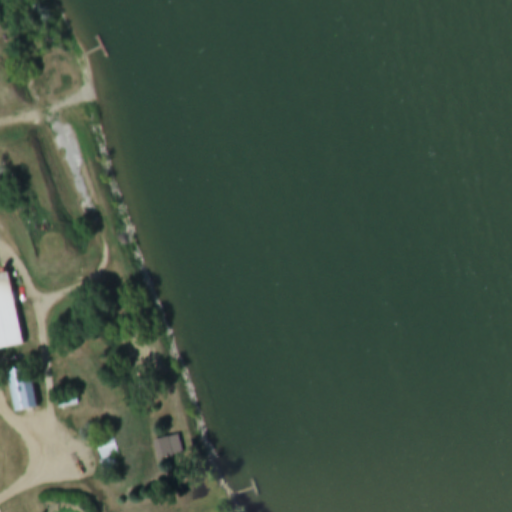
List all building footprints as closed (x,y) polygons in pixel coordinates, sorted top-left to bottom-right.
[(0,350),(27,346),(15,273),(0,275),(0,350)] [(41,409),(33,370),(11,374),(19,413),(41,409)] [(62,409),(79,404),(76,393),(59,398),(62,409)] [(125,473),(115,435),(97,440),(108,478),(125,473)] [(187,453),(181,435),(154,443),(160,462),(187,453)]
